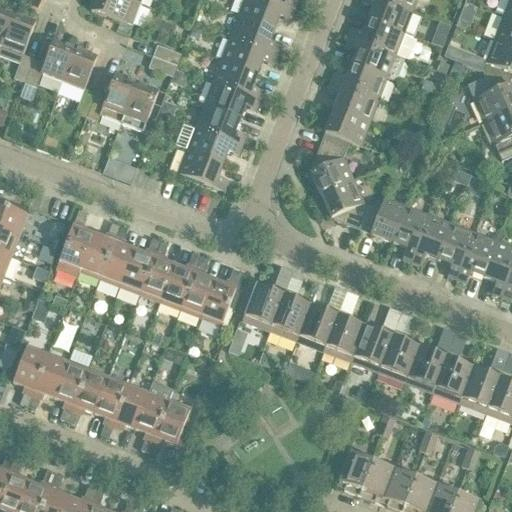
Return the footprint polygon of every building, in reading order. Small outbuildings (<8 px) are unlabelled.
[(132,30),(140,8),(119,0),(95,0),(90,14),(132,30)] [(289,24),(293,14),(255,0),(244,0),(237,19),(273,33),(278,20),(289,24)] [(285,0),(255,0),(293,14),(296,5),(285,1),(285,0)] [(367,23),(403,36),(411,14),(374,0),(362,0),(361,6),(372,10),(367,23)] [(374,0),(411,14),(416,0),(374,0)] [(511,0),(509,0),(502,21),(511,24),(511,0)] [(0,50),(13,17),(0,11),(0,50)] [(22,58),(35,25),(13,17),(0,50),(0,59),(18,67),(13,82),(24,86),(33,62),(22,58)] [(268,46),(273,33),(237,19),(229,41),(276,59),(279,50),(268,46)] [(511,24),(502,21),(494,43),(511,49),(511,24)] [(362,36),(351,31),(347,41),(403,62),(412,40),(403,36),(367,23),(362,36)] [(276,59),(229,41),(220,64),(256,77),(261,65),(272,69),(276,59)] [(395,85),(403,62),(347,41),(344,51),(355,55),(350,68),(386,81),(395,85)] [(61,86),(74,52),(53,43),(44,66),(33,62),(24,86),(35,90),(40,77),(61,86)] [(511,77),(511,76),(511,49),(494,43),(485,66),(511,76),(511,77)] [(175,69),(180,58),(156,49),(152,60),(175,69)] [(84,92),(96,60),(74,52),(61,86),(57,97),(78,105),(74,116),(85,120),(94,96),(84,92)] [(171,80),(175,69),(152,60),(148,71),(171,80)] [(251,90),(256,77),(220,64),(212,86),(258,104),(262,95),(251,90)] [(466,88),(483,126),(511,112),(511,96),(508,87),(511,77),(511,76),(485,66),(481,75),(484,80),(466,88)] [(377,104),(386,81),(350,68),(345,80),(334,76),(330,86),(377,104)] [(120,127),(136,86),(114,78),(105,100),(94,96),(85,120),(97,124),(99,119),(120,127)] [(142,135),(157,94),(136,86),(120,127),(142,135)] [(258,104),(212,86),(203,109),(239,122),(244,109),(255,114),(258,104)] [(368,126),(377,104),(330,86),(326,95),(337,100),(333,112),(368,126)] [(234,135),(239,122),(203,109),(194,131),(241,149),(245,139),(234,135)] [(360,149),(368,126),(333,112),(324,136),(348,145),(360,149)] [(511,112),(483,126),(501,165),(511,160),(511,112)] [(241,149),(194,131),(186,153),(222,167),(227,154),(238,159),(241,149)] [(353,184),(342,161),(348,145),(324,136),(311,169),(313,174),(309,176),(320,199),(353,184)] [(228,184),(217,180),(222,167),(186,153),(177,177),(224,195),(228,184)] [(379,213),(363,207),(353,184),(320,199),(330,222),(334,220),(336,225),(369,238),(379,213)] [(393,247),(406,211),(383,202),(379,213),(369,238),(393,247)] [(0,232),(18,240),(26,218),(0,208),(0,232)] [(411,266),(428,219),(406,211),(393,247),(406,251),(401,262),(411,266)] [(80,234),(87,217),(77,213),(55,272),(76,281),(78,275),(92,238),(80,234)] [(437,264),(451,228),(428,219),(411,266),(420,270),(425,259),(437,264)] [(99,283),(119,229),(111,226),(104,243),(92,238),(78,275),(99,283)] [(456,283),(473,236),(451,228),(437,264),(450,268),(446,280),(456,283)] [(119,290),(133,254),(121,249),(127,232),(119,229),(99,283),(119,290)] [(0,255),(11,260),(18,240),(0,232),(0,255)] [(482,281),(496,245),(473,236),(456,283),(465,287),(467,281),(469,276),(482,281)] [(139,298),(159,245),(151,241),(145,258),(133,254),(119,290),(139,298)] [(159,306),(173,269),(161,265),(168,248),(159,245),(139,298),(159,306)] [(500,300),(511,269),(511,250),(496,245),(482,281),(495,286),(491,297),(500,300)] [(0,279),(3,280),(11,260),(0,255),(0,279)] [(179,313),(200,260),(192,257),(185,274),(173,269),(159,306),(179,313)] [(199,321),(214,284),(201,280),(208,263),(200,260),(179,313),(199,321)] [(511,269),(500,300),(510,304),(511,298),(511,269)] [(221,329),(241,276),(232,272),(226,289),(214,284),(199,321),(221,329)] [(269,335),(285,293),(273,289),(270,295),(254,289),(241,325),(269,335)] [(295,345),(309,310),(294,304),(296,298),(285,293),(269,335),(295,345)] [(323,356),(338,314),(327,309),(324,315),(309,310),(295,345),(323,356)] [(349,366),(364,330),(348,324),(350,318),(338,314),(323,356),(349,366)] [(377,377),(393,335),(381,330),(379,336),(364,330),(349,366),(377,377)] [(404,387),(418,351),(403,345),(405,339),(393,335),(377,377),(404,387)] [(26,411),(47,357),(26,349),(12,386),(25,391),(18,408),(26,411)] [(431,397),(447,355),(435,351),(433,357),(418,351),(404,387),(431,397)] [(458,408),(472,372),(457,366),(459,360),(447,355),(431,397),(458,408)] [(53,402),(67,365),(47,357),(26,411),(35,414),(41,397),(53,402)] [(485,418),(506,362),(505,362),(500,376),(489,371),(487,377),(472,372),(458,408),(485,418)] [(511,428),(511,386),(511,382),(511,364),(506,362),(485,418),(511,428)] [(67,426),(87,373),(67,365),(53,402),(65,406),(59,423),(67,426)] [(93,417),(107,380),(87,373),(67,426),(75,429),(81,412),(93,417)] [(107,442),(128,388),(107,380),(93,417),(106,422),(99,439),(107,442)] [(134,433),(148,396),(128,388),(107,442),(115,445),(122,428),(134,433)] [(358,392),(354,402),(364,406),(368,396),(358,392)] [(148,457),(168,404),(148,396),(134,433),(146,437),(139,454),(148,457)] [(175,448),(189,412),(168,404),(148,457),(156,460),(162,443),(175,448)] [(390,433),(394,423),(383,419),(379,429),(390,433)] [(387,442),(390,433),(379,429),(376,438),(387,442)] [(432,449),(436,440),(425,436),(422,445),(432,449)] [(429,458),(432,449),(422,445),(418,454),(429,458)] [(475,465),(479,456),(468,452),(464,461),(475,465)] [(358,500),(372,464),(349,456),(336,489),(343,492),(343,494),(358,500)] [(0,497),(14,462),(6,459),(0,473),(0,497)] [(472,475),(475,465),(464,461),(461,470),(472,475)] [(0,511),(17,511),(27,486),(15,482),(22,465),(14,462),(0,497),(0,511)] [(380,506),(393,472),(372,464),(358,500),(373,506),(374,504),(380,506)] [(389,511),(402,511),(414,480),(393,472),(380,506),(386,508),(385,510),(389,511)] [(40,511),(54,477),(46,474),(39,491),(27,486),(17,511),(40,511)] [(64,511),(68,502),(56,497),(62,480),(54,477),(40,511),(64,511)] [(426,511),(436,488),(414,480),(402,511),(426,511)] [(450,511),(457,496),(436,488),(426,511),(450,511)] [(87,511),(95,493),(87,490),(80,506),(68,502),(64,511),(87,511)] [(96,511),(103,496),(95,493),(87,511),(96,511)] [(476,511),(479,505),(457,496),(450,511),(476,511)]
